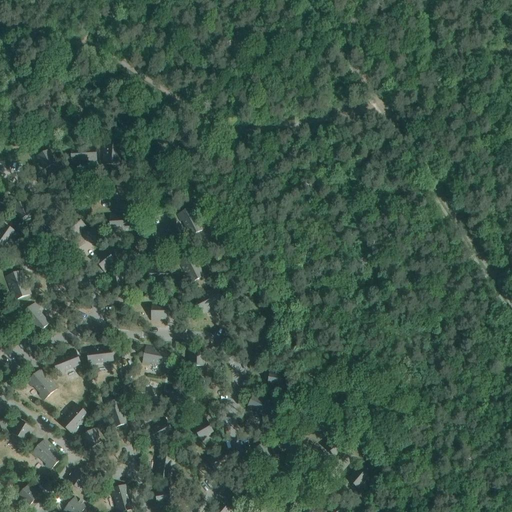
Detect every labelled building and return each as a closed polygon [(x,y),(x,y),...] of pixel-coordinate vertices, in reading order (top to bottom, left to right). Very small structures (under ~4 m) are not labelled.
[(105,164),(122,165),(122,158),(121,158),(121,147),(122,147),(123,138),(105,137),(103,164),(105,164)] [(71,146),(72,165),(80,164),(80,162),(90,162),(90,164),(97,163),(96,147),(96,144),(71,146)] [(41,163),(44,169),(59,161),(55,154),(54,155),(51,149),(35,157),(38,164),(41,163)] [(150,184),(154,200),(178,194),(174,178),(150,184)] [(16,213),(20,220),(34,213),(28,200),(11,209),(14,214),(16,213)] [(180,214),(191,236),(206,228),(194,206),(180,214)] [(110,214),(111,232),(135,231),(134,213),(110,214)] [(65,224),(77,238),(82,233),(81,232),(87,226),(76,214),(65,224)] [(0,225),(0,250),(4,254),(8,248),(7,247),(12,240),(14,241),(19,234),(2,222),(0,225)] [(95,260),(106,273),(112,269),(110,267),(117,262),(107,250),(95,260)] [(178,261),(190,284),(207,275),(204,268),(202,269),(198,260),(199,260),(195,252),(178,261)] [(148,284),(173,284),(174,266),(165,266),(165,268),(156,267),(156,266),(148,266),(148,284)] [(6,277),(14,301),(32,295),(30,287),(28,287),(24,278),(26,277),(23,270),(6,277)] [(109,279),(111,293),(128,290),(126,282),(125,282),(124,276),(109,279)] [(194,299),(202,315),(209,312),(208,311),(217,306),(218,307),(225,304),(216,287),(194,299)] [(21,315),(38,335),(52,322),(47,316),(46,317),(39,309),(40,308),(36,303),(21,315)] [(152,321),(161,321),(161,319),(167,319),(167,303),(160,303),(160,305),(152,305),(152,321)] [(86,348),(89,367),(96,366),(96,364),(106,363),(107,364),(115,363),(112,344),(86,348)] [(162,367),(169,368),(172,350),(146,345),(142,364),(151,365),(151,363),(162,365),(162,367)] [(53,358),(59,376),(66,374),(66,372),(75,368),(75,370),(83,367),(76,349),(53,358)] [(190,366),(207,367),(207,359),(205,359),(206,352),(188,351),(188,358),(190,358),(190,366)] [(39,395),(44,401),(58,388),(42,369),(27,381),(32,387),(34,386),(41,394),(39,395)] [(267,387),(274,388),(275,386),(285,388),(288,373),(270,370),(267,387)] [(176,403),(185,406),(191,391),(182,388),(182,389),(175,387),(170,402),(176,404),(176,403)] [(255,411),(265,416),(273,401),(255,392),(247,409),(254,413),(255,411)] [(105,405),(112,428),(130,423),(128,415),(126,416),(123,406),(125,405),(123,399),(105,405)] [(60,422),(74,435),(91,416),(77,403),(71,409),(72,411),(65,418),(64,417),(60,422)] [(298,420),(304,425),(313,416),(302,405),(292,416),(297,422),(298,420)] [(11,432),(25,441),(29,434),(31,435),(35,429),(19,419),(11,432)] [(145,432),(153,447),(162,443),(161,441),(174,435),(166,419),(159,422),(160,424),(145,432)] [(194,428),(202,442),(208,439),(207,437),(214,433),(206,419),(200,422),(201,424),(194,428)] [(80,437),(88,450),(103,441),(99,435),(100,434),(96,427),(80,437)] [(282,444),(287,450),(297,442),(288,430),(277,439),(281,445),(282,444)] [(326,446),(336,459),(343,454),(343,453),(348,449),(339,437),(326,446)] [(45,466),(50,471),(63,456),(44,439),(32,454),(37,459),(39,458),(46,465),(45,466)] [(253,448),(260,461),(276,453),(272,446),(270,447),(267,441),(253,448)] [(208,460),(217,473),(222,470),(222,469),(228,465),(219,452),(208,460)] [(154,478),(173,481),(177,456),(158,453),(157,461),(159,461),(157,471),(155,470),(154,478)] [(348,480),(361,491),(366,485),(365,483),(369,478),(357,468),(348,480)] [(67,481),(83,492),(86,487),(84,487),(90,478),(76,469),(67,481)] [(287,487),(299,499),(310,487),(299,476),(287,487)] [(17,497),(28,508),(41,494),(36,488),(35,489),(29,484),(17,497)] [(115,507),(116,511),(122,511),(136,508),(129,484),(110,489),(112,497),(114,497),(117,507),(115,507)] [(242,492),(247,505),(261,499),(256,486),(242,492)] [(156,489),(158,507),(165,506),(164,505),(172,504),(169,488),(156,489)] [(82,511),(87,506),(75,496),(63,511),(64,511),(82,511)] [(214,511),(232,511),(221,503),(214,511)]
